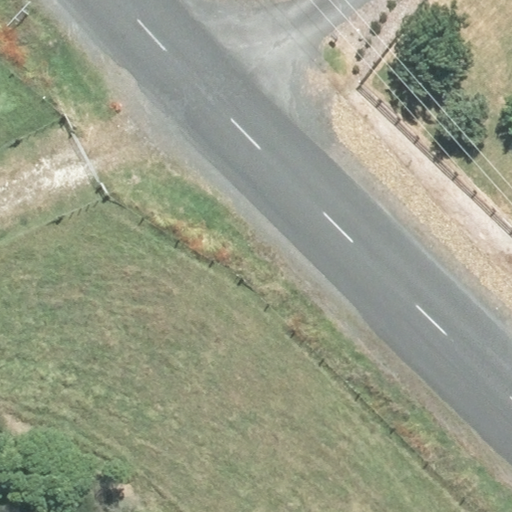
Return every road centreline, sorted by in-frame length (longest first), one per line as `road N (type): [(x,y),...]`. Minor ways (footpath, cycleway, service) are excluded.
road 1 (unclassified): [(115,0),(511,401)]
road 2 (track): [(0,237),(232,123)]
